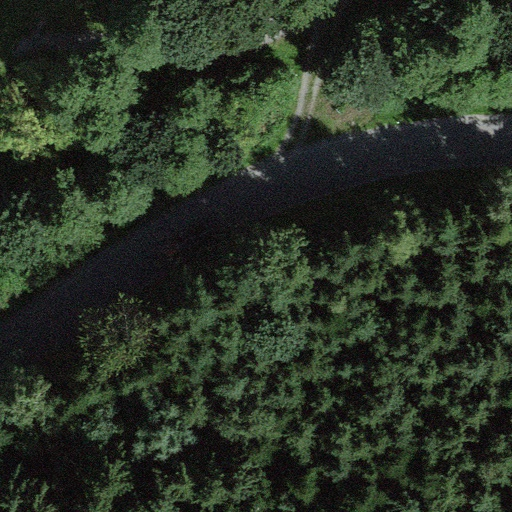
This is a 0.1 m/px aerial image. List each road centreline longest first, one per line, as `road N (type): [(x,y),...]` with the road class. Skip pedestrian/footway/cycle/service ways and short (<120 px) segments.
road 1 (unclassified): [(0,347),(125,259),(231,196),(295,171),(345,152),(411,142),(511,150)]
road 2 (track): [(346,0),(219,61),(153,61),(40,41)]
road 3 (track): [(299,27),(309,72),(295,171)]
